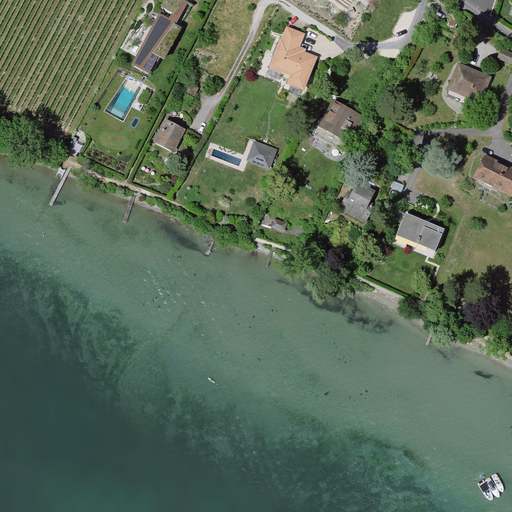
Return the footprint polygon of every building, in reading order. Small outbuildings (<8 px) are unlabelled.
[(166,0),(132,65),(148,73),(158,56),(164,59),(182,28),(177,25),(189,2),(185,0),(166,0)] [(305,34),(287,27),(271,66),(291,74),(287,84),(306,92),(320,55),(300,47),(305,34)] [(511,63),(511,54),(500,52),(498,61),(511,63)] [(459,65),(448,91),(481,104),(491,78),(459,65)] [(333,99),(313,135),(346,154),(367,119),(333,99)] [(187,129),(167,118),(154,141),(175,152),(187,129)] [(277,150),(254,141),(247,160),(270,169),(277,150)] [(511,196),(511,194),(511,167),(486,154),(475,177),(511,196)] [(353,181),(340,208),(367,222),(380,195),(353,181)] [(407,213),(395,241),(433,257),(445,229),(407,213)]
